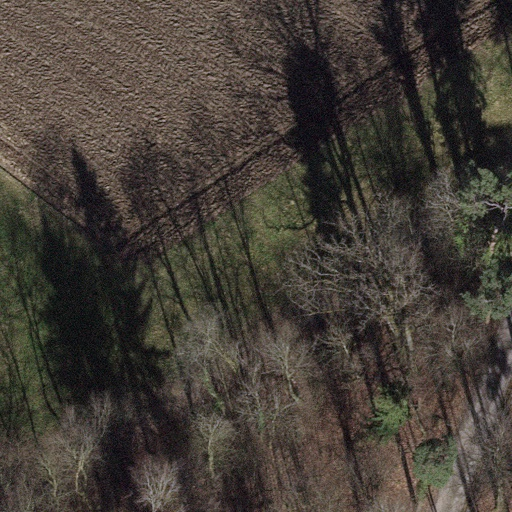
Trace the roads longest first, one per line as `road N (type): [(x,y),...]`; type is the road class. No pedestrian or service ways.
road 1 (track): [(511,196),(137,420),(0,467)]
road 2 (track): [(447,511),(511,341)]
